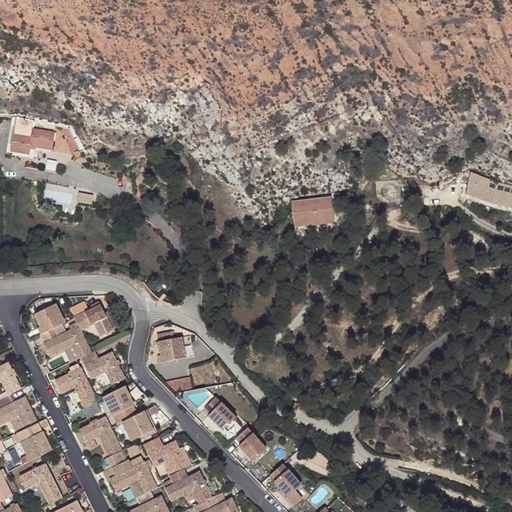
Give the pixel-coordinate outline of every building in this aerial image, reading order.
[(3,136),(9,137),(14,138),(16,124),(4,123),(3,136)] [(16,155),(16,159),(26,160),(27,147),(32,148),(32,151),(48,153),(51,136),(28,133),(27,140),(14,138),(9,137),(6,153),(16,155)] [(15,165),(16,159),(16,155),(6,153),(5,163),(15,165)] [(511,211),(511,189),(506,188),(494,186),(467,174),(462,197),(486,206),(487,206),(502,209),(511,211)] [(87,206),(89,199),(76,197),(75,204),(87,206)] [(333,236),(330,210),(290,215),(292,234),(293,235),(293,241),(295,241),(296,241),(305,240),(305,239),(306,239),(306,240),(315,239),(315,238),(316,238),(325,237),(326,237),(330,237),(333,236)] [(79,328),(81,332),(96,325),(103,339),(115,333),(101,306),(91,312),(85,302),(73,308),(78,319),(76,321),(79,328)] [(61,325),(64,324),(53,305),(32,315),(38,329),(36,331),(39,337),(61,325)] [(81,358),(91,353),(81,332),(79,328),(66,335),(61,325),(39,337),(50,358),(64,352),(72,348),(78,360),(81,358)] [(177,332),(162,333),(165,355),(159,356),(161,366),(189,362),(185,340),(179,341),(178,336),(177,332)] [(70,364),(76,361),(78,360),(72,348),(64,352),(70,364)] [(96,351),(91,353),(81,358),(92,380),(106,373),(113,386),(125,380),(112,354),(100,360),(96,351)] [(0,383),(7,396),(9,395),(18,390),(6,365),(0,367),(0,383)] [(85,419),(100,411),(96,403),(80,369),(54,384),(60,396),(73,389),(82,407),(79,409),(85,419)] [(170,380),(172,391),(195,386),(193,376),(170,380)] [(121,412),(125,422),(140,415),(126,388),(107,398),(115,414),(121,412)] [(226,394),(211,400),(214,407),(212,408),(220,427),(237,420),(226,394)] [(25,430),(36,424),(24,400),(13,405),(9,395),(7,396),(0,399),(0,425),(11,421),(19,417),(25,430)] [(160,414),(154,408),(140,415),(125,422),(124,423),(134,440),(154,430),(148,419),(160,414)] [(101,413),(100,411),(85,419),(86,421),(101,413)] [(11,421),(17,433),(25,430),(19,417),(11,421)] [(110,459),(121,453),(110,430),(104,419),(74,434),(80,445),(85,443),(93,439),(99,436),(110,459)] [(48,428),(45,420),(36,424),(25,430),(17,433),(16,434),(20,443),(29,463),(49,453),(39,433),(48,428)] [(248,431),(236,442),(241,447),(240,449),(254,464),(267,452),(248,431)] [(85,443),(89,452),(97,447),(93,439),(85,443)] [(178,474),(185,470),(190,468),(183,453),(178,442),(166,447),(163,440),(145,448),(154,468),(171,459),(178,474)] [(22,466),(29,463),(20,443),(12,447),(22,466)] [(190,468),(197,464),(190,450),(183,453),(190,468)] [(123,452),(121,453),(110,459),(107,460),(111,468),(115,476),(109,480),(116,492),(127,486),(134,500),(138,498),(143,495),(151,491),(156,489),(140,457),(129,463),(123,452)] [(11,464),(3,467),(7,474),(14,470),(11,464)] [(49,506),(61,501),(45,468),(19,481),(24,493),(39,487),(49,506)] [(115,476),(111,468),(105,472),(109,480),(115,476)] [(282,469),(271,480),(276,485),(274,487),(288,503),(301,490),(282,469)] [(194,492),(200,505),(212,499),(199,474),(189,480),(185,470),(178,474),(171,478),(175,486),(165,490),(172,503),(194,492)] [(0,503),(11,497),(0,474),(0,503)] [(151,491),(143,495),(138,498),(141,506),(129,511),(168,511),(161,498),(155,501),(151,491)] [(239,511),(232,498),(226,502),(222,494),(212,499),(200,505),(194,508),(196,511),(239,511)]
